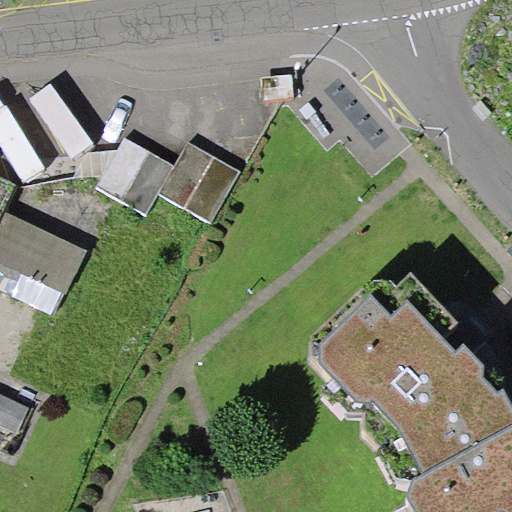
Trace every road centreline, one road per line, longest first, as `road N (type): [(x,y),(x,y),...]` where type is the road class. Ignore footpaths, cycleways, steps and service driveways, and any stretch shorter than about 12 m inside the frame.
road 1 (residential): [(0,31),(270,0)]
road 2 (residential): [(378,0),(402,66),(511,211)]
